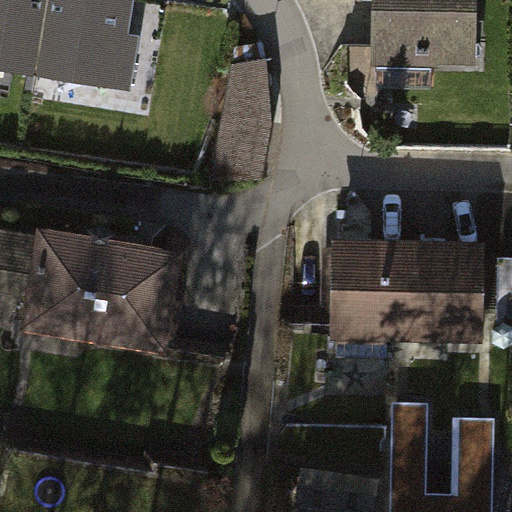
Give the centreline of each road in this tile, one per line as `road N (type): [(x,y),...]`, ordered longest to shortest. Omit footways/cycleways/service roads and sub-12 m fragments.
road 1 (residential): [(511,170),(318,164)]
road 2 (residential): [(265,0),(292,50),(318,164)]
